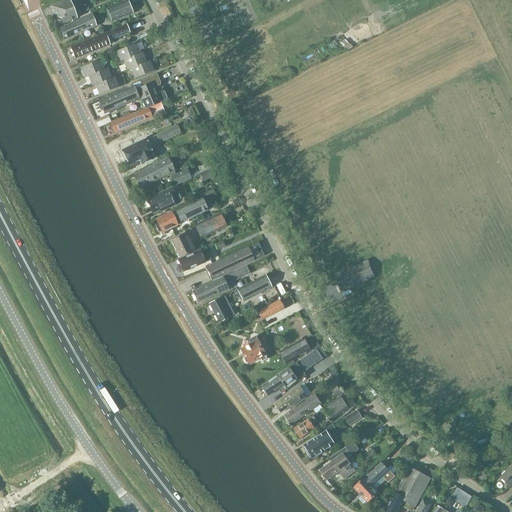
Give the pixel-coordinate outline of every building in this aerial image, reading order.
[(66,0),(51,7),(55,18),(54,20),(56,25),(58,25),(59,26),(76,19),(74,13),(88,7),(85,0),(66,0)] [(127,1),(107,9),(112,22),(133,14),(127,1)] [(60,28),(64,40),(96,26),(91,15),(60,28)] [(70,47),(75,59),(109,45),(108,41),(129,33),(126,25),(70,47)] [(140,54),(136,44),(116,52),(120,62),(123,61),(140,54)] [(147,63),(143,53),(140,54),(123,61),(127,71),(130,70),(147,63)] [(104,70),(101,60),(81,68),(85,78),(88,77),(104,70)] [(154,72),(150,61),(147,63),(130,70),(134,79),(154,72)] [(112,78),(108,69),(104,70),(88,77),(92,87),(95,85),(112,78)] [(99,101),(104,114),(139,99),(141,98),(146,108),(166,100),(167,98),(164,92),(162,91),(156,94),(153,86),(158,83),(156,75),(144,81),(146,86),(135,90),(134,86),(99,101)] [(119,87),(115,77),(112,78),(95,85),(99,95),(119,87)] [(109,124),(113,133),(151,118),(147,108),(123,118),(109,124)] [(180,133),(177,126),(153,137),(157,144),(180,133)] [(145,139),(122,151),(129,165),(139,160),(141,164),(153,159),(151,155),(152,154),(145,139)] [(168,158),(133,175),(140,188),(174,172),(168,158)] [(212,169),(200,175),(203,181),(215,176),(212,169)] [(182,170),(168,177),(172,186),(187,179),(182,170)] [(150,209),(152,208),(154,213),(159,210),(160,212),(175,205),(174,202),(180,199),(177,193),(175,194),(172,188),(146,200),(150,209)] [(202,198),(175,211),(180,223),(207,210),(202,198)] [(155,220),(162,233),(178,226),(171,212),(155,220)] [(220,214),(194,226),(200,238),(226,226),(220,214)] [(171,241),(179,258),(195,250),(186,233),(171,241)] [(222,242),(215,245),(217,250),(225,247),(222,242)] [(264,257),(258,243),(205,268),(212,281),(264,257)] [(178,260),(183,272),(205,263),(200,251),(178,260)] [(367,261),(334,275),(341,292),(374,278),(367,261)] [(246,267),(227,276),(230,283),(250,274),(246,267)] [(265,276),(237,290),(243,302),(271,288),(265,276)] [(192,292),(197,304),(228,289),(223,278),(192,292)] [(209,304),(219,322),(234,315),(224,296),(209,304)] [(280,301),(257,312),(262,321),(284,310),(280,301)] [(305,339),(279,352),(286,364),(319,346),(312,335),(305,340),(305,339)] [(249,363),(250,364),(261,358),(263,362),(268,359),(266,355),(267,355),(262,347),(266,345),(263,339),(259,341),(257,336),(249,340),(252,345),(242,350),(246,357),(245,358),(244,359),(246,363),(248,363),(249,363)] [(323,360),(316,350),(316,349),(262,386),(269,396),(279,389),(282,394),(307,377),(304,373),(323,360)] [(345,393),(336,381),(328,387),(337,398),(345,393)] [(288,395),(275,404),(281,413),(289,407),(291,409),(307,398),(307,397),(311,394),(304,384),(300,387),(288,395)] [(315,395),(285,416),(291,425),(322,404),(315,395)] [(341,397),(322,410),(330,421),(349,408),(341,397)] [(357,410),(345,418),(350,426),(362,418),(357,410)] [(294,430),(300,439),(315,429),(313,425),(318,422),(313,416),(294,430)] [(326,432),(304,445),(308,451),(307,453),(310,458),(312,457),(313,459),(335,445),(329,436),(337,432),(333,425),(325,430),(326,432)] [(358,450),(354,443),(329,458),(332,462),(320,471),(327,481),(339,472),(344,480),(355,471),(346,459),(358,450)] [(382,463),(365,478),(354,488),(368,503),(379,493),(373,487),(384,478),(388,483),(395,477),(382,463)] [(511,466),(501,477),(511,487),(511,485),(511,466)] [(413,511),(429,483),(431,479),(410,467),(408,471),(385,511),(399,511),(402,506),(413,511)]
